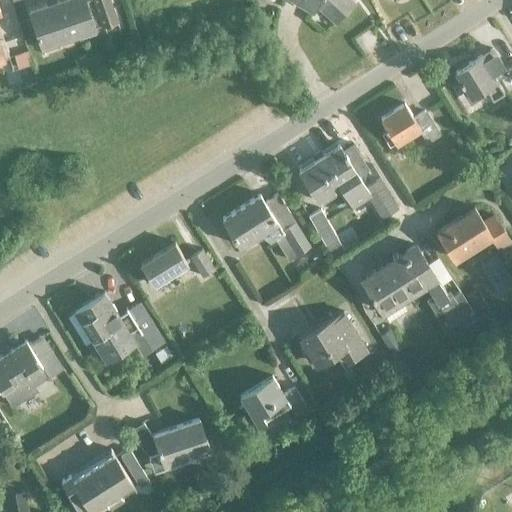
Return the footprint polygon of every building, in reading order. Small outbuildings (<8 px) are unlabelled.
[(102,26),(116,21),(108,0),(85,0),(84,0),(83,0),(63,0),(46,6),(46,5),(28,11),(41,47),(59,41),(59,40),(78,33),(79,34),(94,29),(94,28),(102,25),(102,26)] [(334,24),(353,4),(348,0),(300,0),(315,9),(317,6),(334,24)] [(354,34),(337,47),(351,66),(369,53),(354,34)] [(130,41),(122,44),(125,54),(134,51),(130,41)] [(490,49),(455,72),(471,96),(482,88),(492,104),(506,95),(494,78),(505,71),(490,49)] [(26,51),(12,56),(16,69),(31,64),(26,51)] [(97,53),(87,56),(90,66),(99,63),(100,63),(97,53)] [(83,54),(71,58),(75,71),(87,67),(83,54)] [(426,142),(438,134),(422,110),(412,117),(402,102),(379,118),(395,142),(416,128),(426,142)] [(351,147),(347,146),(341,150),(338,145),(298,170),(316,200),(339,186),(349,203),(365,194),(380,217),(393,209),(376,180),(363,187),(355,173),(361,169),(362,165),(351,147)] [(482,169),(471,176),(478,186),(489,179),(482,169)] [(286,259),(307,246),(275,194),(263,201),(259,194),(220,218),(237,245),(270,224),(274,230),(269,232),(286,259)] [(511,239),(511,238),(508,241),(493,215),(482,222),(473,208),(436,230),(450,254),(486,233),(501,257),(511,250),(511,239)] [(319,209),(307,216),(331,258),(358,242),(350,228),(335,237),(319,209)] [(151,284),(185,262),(173,242),(139,264),(151,284)] [(414,245),(359,280),(386,322),(403,312),(393,296),(419,280),(432,300),(433,299),(437,306),(451,326),(472,312),(458,292),(447,299),(416,248),(414,245)] [(201,275),(212,269),(202,249),(190,256),(201,275)] [(320,253),(311,259),(316,267),(325,260),(320,253)] [(476,290),(464,297),(474,311),(485,304),(476,290)] [(73,311),(66,316),(85,345),(92,341),(104,360),(133,342),(127,332),(135,327),(149,349),(162,341),(138,303),(118,315),(108,300),(103,291),(73,310),(73,311)] [(341,312),(299,337),(315,364),(337,351),(340,349),(341,350),(338,352),(334,356),(341,367),(347,364),(345,361),(364,350),(341,312)] [(390,329),(379,336),(391,354),(401,347),(390,329)] [(24,340),(0,354),(0,391),(10,408),(36,391),(33,386),(61,369),(40,336),(27,345),(24,340)] [(164,345),(153,352),(160,362),(171,355),(164,345)] [(349,369),(342,373),(349,385),(356,380),(349,369)] [(292,415),(304,407),(292,389),(282,395),(269,375),(238,395),(257,424),(285,405),(292,415)] [(185,456),(207,449),(197,419),(153,433),(150,434),(142,422),(131,429),(146,455),(158,453),(163,464),(185,456)] [(149,481),(129,450),(119,455),(139,487),(149,481)] [(119,498),(134,489),(112,455),(107,458),(104,460),(97,465),(92,468),(88,470),(83,473),(80,475),(76,478),(73,480),(70,475),(64,479),(61,481),(80,511),(96,511),(104,507),(119,498)] [(22,457),(13,463),(20,473),(28,467),(22,457)] [(56,484),(47,490),(53,499),(61,492),(56,484)] [(29,511),(25,493),(15,495),(18,511),(29,511)]
